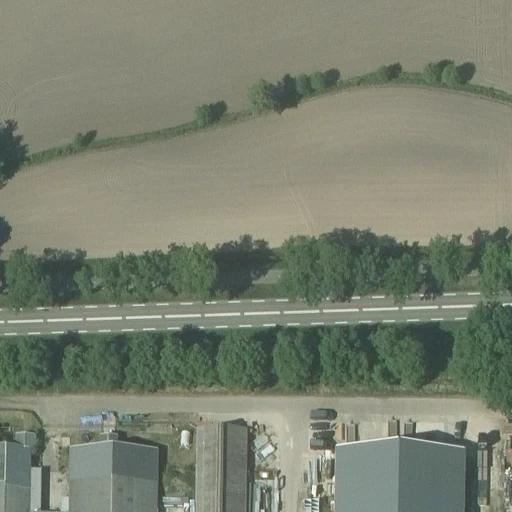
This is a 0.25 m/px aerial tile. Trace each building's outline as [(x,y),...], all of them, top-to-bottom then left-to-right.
[(245,511),(247,433),(196,432),(194,511),(245,511)] [(33,454),(33,439),(15,439),(15,453),(0,452),(0,511),(154,511),(156,454),(115,454),(115,440),(99,439),(99,453),(69,453),(68,511),(28,511),(29,453),(33,454)] [(485,464),(485,487),(511,487),(511,453),(496,454),(496,465),(485,464)] [(462,511),(463,458),(335,455),(334,511),(462,511)] [(246,473),(250,485),(277,477),(273,464),(246,473)]
